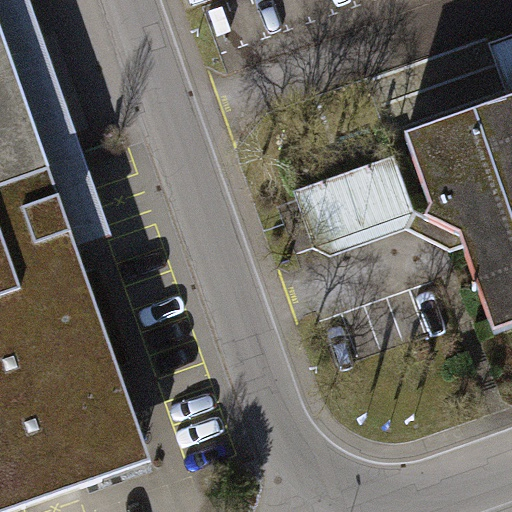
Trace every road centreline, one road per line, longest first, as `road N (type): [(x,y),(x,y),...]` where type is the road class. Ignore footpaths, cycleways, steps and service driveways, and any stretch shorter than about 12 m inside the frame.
road 1 (residential): [(314,511),(127,0)]
road 2 (residential): [(396,511),(511,470)]
